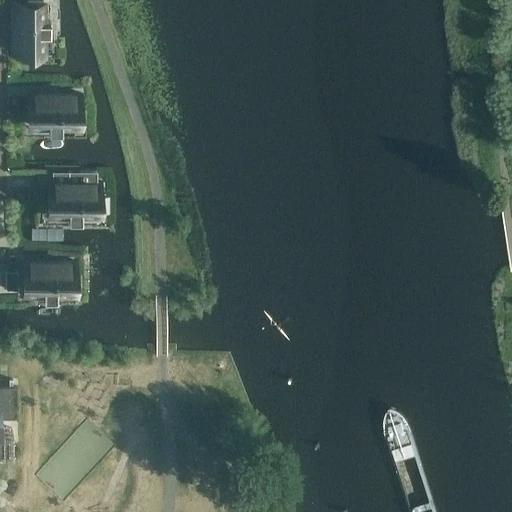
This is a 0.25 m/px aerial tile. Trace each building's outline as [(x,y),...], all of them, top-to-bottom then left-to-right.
[(43,0),(11,0),(12,21),(16,21),(16,30),(12,30),(12,52),(43,52),(43,32),(49,32),(49,19),(43,19),(43,0)] [(49,93),(28,93),(28,124),(47,124),(47,130),(60,130),(60,124),(80,124),(80,92),(58,93),(58,97),(49,97),(49,93)] [(70,181),(48,181),(48,212),(68,212),(68,218),(80,218),(80,212),(100,212),(100,182),(96,182),(96,171),(79,171),(79,186),(70,186),(70,181)] [(45,260),(23,260),(23,292),(43,292),(43,297),(56,297),(56,292),(75,292),(75,260),(54,260),(54,264),(45,264),(45,260)] [(17,270),(5,270),(5,288),(17,288),(17,270)] [(0,441),(4,441),(4,426),(0,425),(0,416),(16,417),(16,401),(16,386),(0,385),(0,441)]
